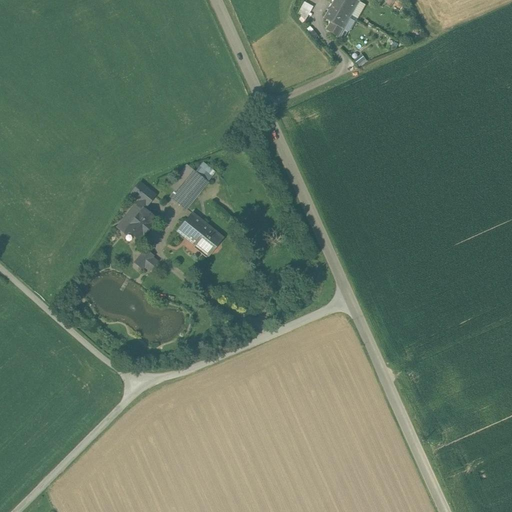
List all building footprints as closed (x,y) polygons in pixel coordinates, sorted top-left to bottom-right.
[(334,0),(332,5),(350,15),(359,0),(334,0)] [(308,19),(314,6),(305,1),(298,15),(308,19)] [(350,15),(332,5),(325,18),(331,22),(327,30),(338,37),(350,15)] [(192,170),(170,198),(185,210),(211,177),(199,167),(195,172),(192,170)] [(154,196),(139,183),(131,193),(140,201),(146,206),(154,196)] [(140,201),(136,204),(117,227),(124,233),(127,230),(139,239),(155,219),(143,210),(146,206),(140,201)] [(222,238),(191,213),(177,231),(208,256),(222,238)] [(152,256),(145,251),(135,263),(142,268),(152,256)]
